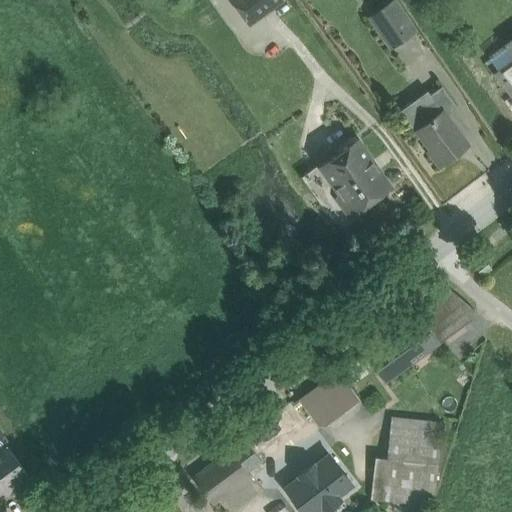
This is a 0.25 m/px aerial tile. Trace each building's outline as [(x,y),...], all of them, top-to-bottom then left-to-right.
[(236,0),(252,22),(281,0),(236,0)] [(394,4),(373,19),(393,44),(413,32),(394,4)] [(501,69),(511,60),(511,44),(510,42),(492,56),(501,69)] [(511,93),(511,92),(511,60),(501,69),(496,73),(511,93)] [(425,98),(437,114),(443,109),(446,113),(457,106),(442,85),(425,98)] [(406,112),(418,128),(437,114),(425,98),(406,112)] [(437,114),(418,128),(432,148),(429,152),(439,164),(468,143),(446,113),(443,109),(437,114)] [(283,157),(298,149),(285,126),(270,134),(283,157)] [(358,139),(322,166),(354,212),(391,187),(358,139)] [(338,224),(354,212),(322,166),(305,177),(338,224)] [(492,269),(488,263),(478,271),(482,277),(492,269)] [(420,315),(440,342),(471,318),(474,309),(451,291),(420,315)] [(367,352),(387,379),(440,342),(420,315),(367,352)] [(338,370),(298,400),(317,425),(325,425),(359,400),(338,370)] [(443,422),(393,416),(388,457),(375,455),(371,497),(432,504),(443,422)] [(280,463),(298,504),(332,488),(310,436),(275,451),(280,463)] [(280,463),(275,451),(274,449),(262,459),(253,447),(246,437),(234,447),(257,479),(280,463)] [(0,454),(9,448),(1,439),(0,439),(0,454)] [(234,447),(193,477),(213,503),(220,496),(231,511),(263,487),(257,479),(234,447)] [(0,497),(30,475),(9,448),(0,454),(0,497)]
